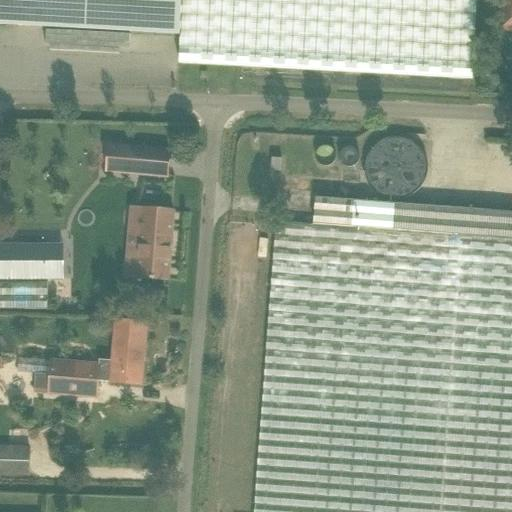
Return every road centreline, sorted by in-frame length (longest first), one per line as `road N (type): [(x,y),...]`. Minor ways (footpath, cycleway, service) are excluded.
road 1 (unclassified): [(182,511),(215,102)]
road 2 (unclassified): [(215,102),(511,117)]
road 3 (unclassified): [(0,101),(215,102)]
